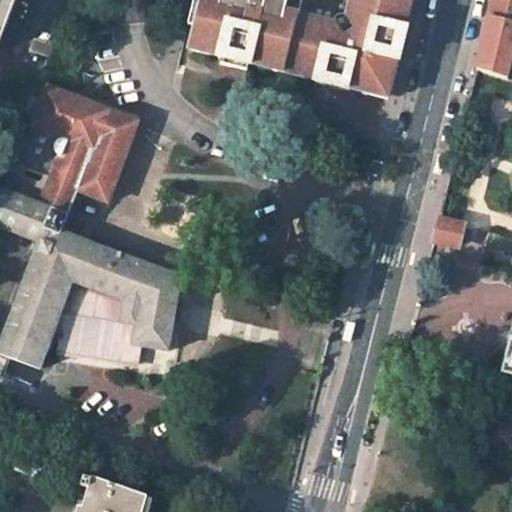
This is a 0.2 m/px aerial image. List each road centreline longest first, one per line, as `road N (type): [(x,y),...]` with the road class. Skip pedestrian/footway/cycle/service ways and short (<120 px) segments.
road 1 (unclassified): [(400,220),(177,117),(144,71),(124,0)]
road 2 (unclassified): [(0,396),(296,511)]
road 3 (secondary): [(400,220),(326,511)]
road 4 (secondary): [(456,0),(400,220)]
